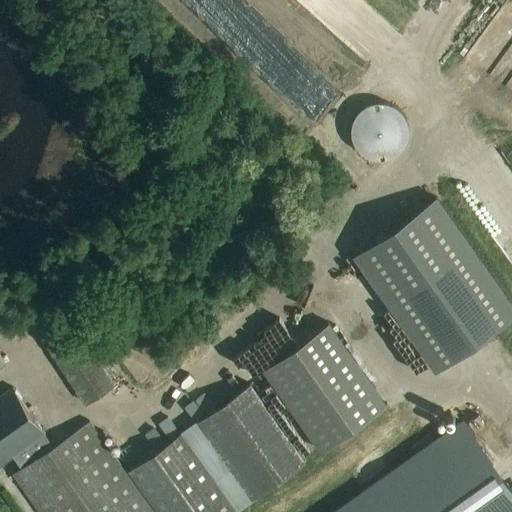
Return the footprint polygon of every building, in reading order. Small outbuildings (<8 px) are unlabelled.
[(351,126),(351,131),(351,136),(353,141),(355,145),(359,151),(365,156),(370,158),(375,159),(380,159),(385,159),(389,158),(396,154),(400,151),(403,147),(406,141),(408,136),(408,131),(408,126),(406,121),(404,117),(400,111),(396,107),(392,105),(387,103),(380,102),(372,103),(368,105),(363,107),(359,111),(356,115),(354,119),(351,126)] [(353,256),(434,372),(511,317),(511,303),(437,196),(353,256)] [(46,345),(85,404),(116,384),(89,342),(85,345),(73,327),(46,345)] [(269,373),(323,449),(381,406),(327,332),(269,373)] [(0,467),(17,455),(48,434),(13,384),(0,392),(0,467)] [(251,384),(197,422),(252,500),(306,461),(251,384)] [(15,473),(42,511),(229,511),(235,508),(182,433),(126,473),(89,421),(15,473)] [(340,511),(511,511),(511,495),(462,426),(340,511)]
